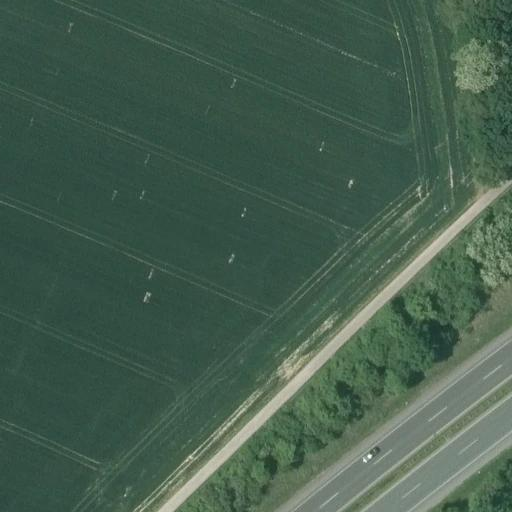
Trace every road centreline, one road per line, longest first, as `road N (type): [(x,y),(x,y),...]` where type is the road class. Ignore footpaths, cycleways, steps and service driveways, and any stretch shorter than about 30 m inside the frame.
road 1 (track): [(168,511),(481,209)]
road 2 (motorway): [(511,378),(358,511)]
